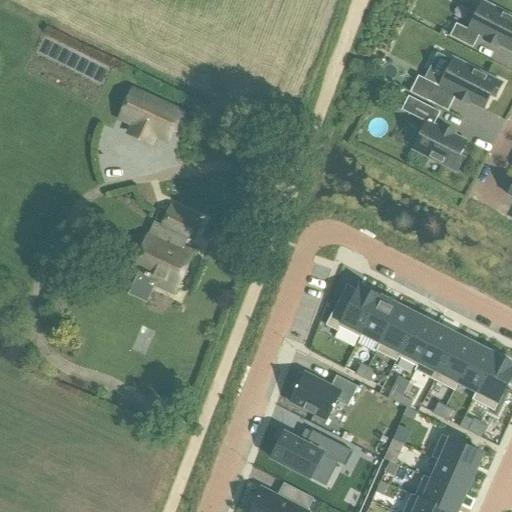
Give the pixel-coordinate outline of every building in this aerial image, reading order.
[(511,16),(483,2),(468,30),(457,24),(450,37),(473,49),(479,36),(486,39),(484,41),(499,49),(500,46),(511,52),(511,16)] [(495,98),(503,84),(454,59),(439,87),(456,96),(455,98),(470,105),(471,103),(484,110),(491,96),(495,98)] [(434,85),(419,77),(411,93),(427,101),(434,85)] [(134,135),(150,143),(155,133),(170,139),(181,114),(136,93),(124,118),(139,125),(134,135)] [(460,156),(467,142),(455,136),(456,133),(441,126),(440,128),(434,125),(441,113),(409,97),(402,111),(427,123),(413,150),(457,173),(464,159),(460,156)] [(138,272),(158,282),(156,286),(175,295),(195,253),(182,248),(186,238),(189,239),(199,218),(173,206),(157,240),(154,239),(138,272)] [(338,303),(326,326),(337,332),(339,327),(360,338),(380,297),(362,288),(360,287),(358,291),(349,309),(339,303),(338,303)] [(380,297),(360,338),(363,334),(380,343),(376,352),(377,352),(400,307),(381,298),(381,297),(380,297)] [(400,307),(377,352),(396,362),(418,317),(400,307)] [(418,317),(396,362),(397,362),(399,358),(416,367),(414,371),(415,372),(438,327),(419,317),(418,317)] [(438,327),(415,372),(416,372),(435,382),(458,337),(438,327)] [(458,337),(435,382),(454,391),(455,392),(477,347),(477,346),(458,337)] [(477,347),(455,392),(456,392),(460,383),(477,392),(473,401),(474,401),(497,356),(496,356),(477,347)] [(511,363),(497,356),(474,401),(495,412),(511,377),(511,363)] [(362,364),(357,375),(364,378),(369,368),(362,364)] [(369,368),(364,378),(371,382),(377,371),(369,368)] [(296,390),(290,402),(328,421),(338,402),(348,407),(358,388),(337,377),(332,387),(304,373),(303,376),(300,374),(292,388),(296,390)] [(392,392),(389,398),(400,404),(402,398),(403,396),(392,391),(392,392)] [(402,398),(400,404),(407,408),(410,409),(413,403),(414,402),(403,396),(402,398)] [(439,403),(434,414),(441,417),(444,411),(446,407),(439,403)] [(444,411),(441,417),(448,421),(454,410),(446,407),(444,411)] [(407,408),(404,416),(414,421),(418,413),(410,409),(407,408)] [(466,417),(460,427),(467,431),(472,420),(466,417)] [(286,436),(273,461),(310,481),(322,457),(338,465),(346,469),(353,455),(313,434),(306,447),(286,436)] [(432,456),(432,457),(474,475),(483,454),(441,435),(432,456)] [(393,440),(384,460),(390,462),(394,464),(403,444),(393,440)] [(423,477),(465,495),(474,475),(432,457),(432,458),(440,462),(433,480),(424,476),(423,477)] [(390,462),(385,473),(394,477),(399,466),(394,464),(390,462)] [(411,494),(411,495),(449,511),(457,511),(465,495),(423,477),(415,496),(411,494)] [(381,482),(376,493),(384,496),(388,485),(381,482)] [(262,489),(249,511),(306,511),(313,498),(297,490),(291,503),(277,497),(262,489)] [(403,511),(449,511),(411,495),(403,511)]
